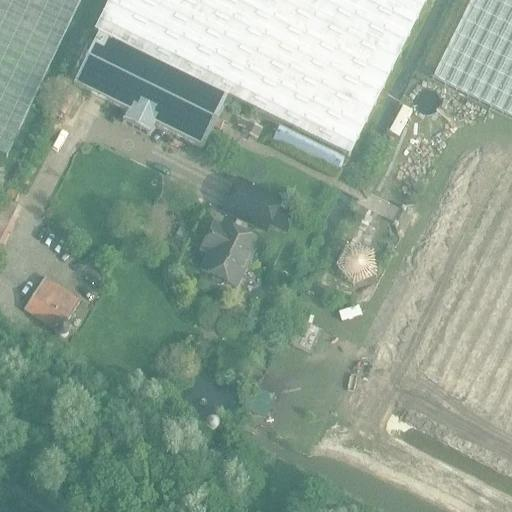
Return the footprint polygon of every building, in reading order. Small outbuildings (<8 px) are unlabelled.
[(0,0),(0,154),(5,157),(80,0),(0,0)] [(347,159),(424,0),(109,0),(104,10),(93,33),(97,36),(72,86),(126,113),(154,127),(202,150),(227,100),(347,159)] [(511,0),(472,0),(433,79),(511,118),(511,0)] [(257,138),(262,130),(243,117),(238,125),(257,138)] [(236,220),(231,231),(222,227),(221,229),(213,225),(205,241),(213,245),(200,272),(210,277),(210,281),(213,285),(216,286),(220,286),(224,284),(234,289),(256,243),(242,236),(247,225),(264,234),(268,227),(284,234),(292,219),(276,211),(279,203),(236,182),(221,213),(236,220)] [(10,193),(6,202),(13,206),(17,196),(10,193)] [(22,311),(53,332),(53,333),(53,334),(53,335),(54,336),(55,337),(55,338),(57,339),(59,340),(60,340),(62,340),(63,339),(64,339),(65,338),(66,337),(67,336),(67,335),(68,334),(68,333),(68,332),(68,331),(68,330),(67,328),(66,327),(65,326),(79,304),(43,280),(22,311)]
